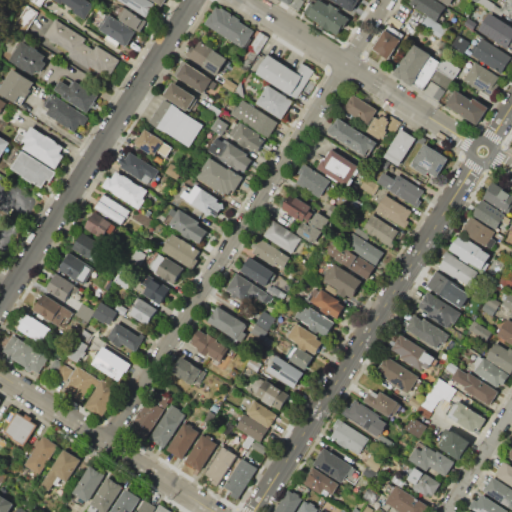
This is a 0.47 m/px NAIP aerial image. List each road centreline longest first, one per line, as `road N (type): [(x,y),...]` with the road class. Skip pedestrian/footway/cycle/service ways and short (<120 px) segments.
road 1 (residential): [(108,443),(387,0)]
road 2 (tertiary): [(255,511),(511,107)]
road 3 (residential): [(0,308),(195,0)]
road 4 (residential): [(511,170),(249,0)]
road 5 (residential): [(215,511),(0,373)]
road 6 (residential): [(446,511),(511,409)]
